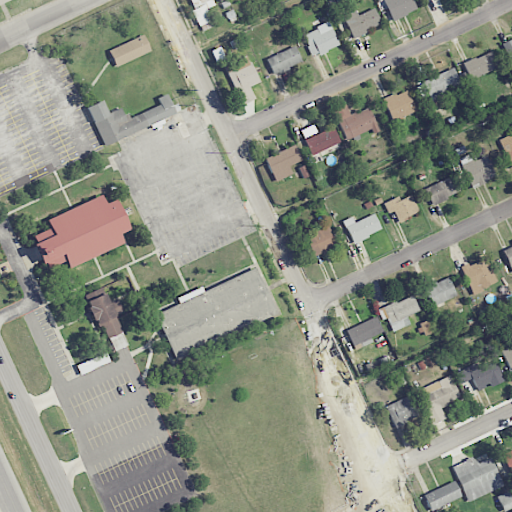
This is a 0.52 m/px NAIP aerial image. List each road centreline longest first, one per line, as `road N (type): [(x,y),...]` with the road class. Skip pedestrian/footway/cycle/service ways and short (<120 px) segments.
road 1 (residential): [(166,0),(406,511)]
road 2 (residential): [(511,3),(231,138)]
road 3 (residential): [(511,206),(308,304)]
road 4 (secondary): [(71,511),(0,355)]
road 5 (residential): [(511,411),(388,471)]
